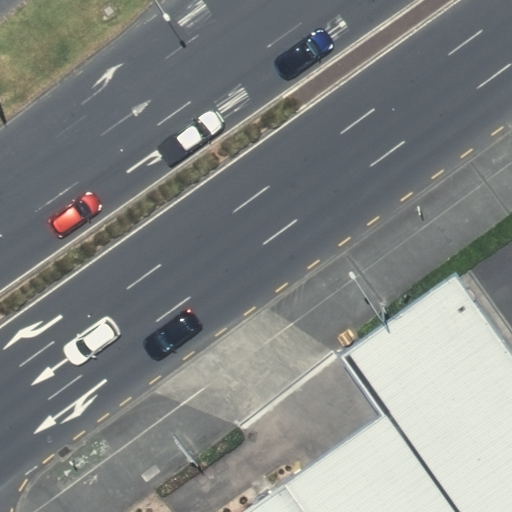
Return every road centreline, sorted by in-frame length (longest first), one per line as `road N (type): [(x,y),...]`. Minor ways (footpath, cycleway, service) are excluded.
road 1 (primary): [(511,43),(0,406)]
road 2 (primary): [(0,236),(353,0)]
road 3 (motorway): [(0,220),(220,0)]
